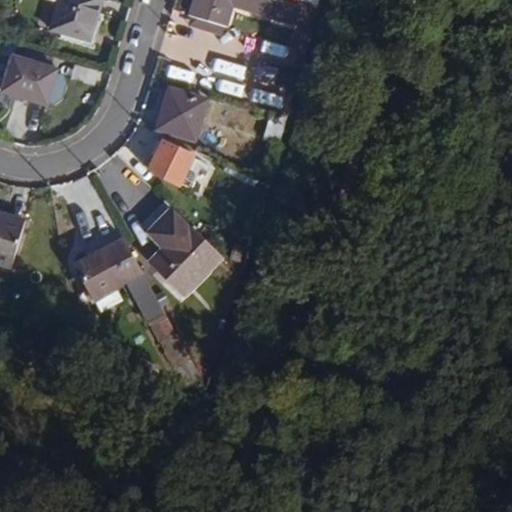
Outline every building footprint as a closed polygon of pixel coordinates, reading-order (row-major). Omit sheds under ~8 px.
[(105,0),(59,0),(60,0),(50,30),(92,43),(105,0)] [(314,31),(320,12),(277,0),(196,0),(191,17),(226,27),(232,6),(298,26),(314,31)] [(277,0),(320,12),(323,0),(277,0)] [(314,31),(298,26),(292,48),(307,53),(314,31)] [(259,37),(255,48),(284,58),(288,46),(259,37)] [(59,71),(15,57),(4,92),(48,106),(59,71)] [(207,101),(171,91),(160,130),(196,140),(207,101)] [(262,92),(259,103),(282,109),(285,98),(262,92)] [(285,140),(285,116),(268,116),(268,140),(285,140)] [(197,158),(164,141),(150,171),(182,188),(183,186),(192,191),(206,164),(196,160),(197,158)] [(223,258),(174,209),(151,233),(166,248),(150,264),(184,299),(223,258)] [(8,216),(0,213),(0,265),(12,269),(25,228),(7,222),(8,216)] [(167,315),(112,214),(100,220),(114,244),(76,266),(95,300),(130,282),(136,296),(135,297),(150,324),(167,315)] [(167,315),(150,324),(161,343),(177,335),(167,315)]
